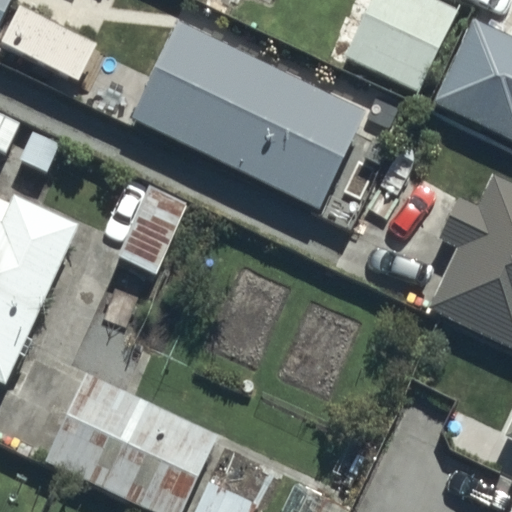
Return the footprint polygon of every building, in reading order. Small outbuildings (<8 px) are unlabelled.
[(14,0),(0,0),(0,51),(75,87),(92,51),(9,12),(14,0)] [(418,0),(372,0),(341,62),(415,99),(455,18),(418,0)] [(511,44),(471,26),(432,111),(511,147),(511,44)] [(177,30),(129,127),(316,219),(364,123),(177,30)] [(456,253),(426,313),(511,354),(511,193),(491,184),(478,213),(459,203),(438,245),(456,253)] [(0,393),(5,396),(79,237),(10,204),(7,212),(0,209),(0,393)] [(140,297),(109,282),(81,340),(112,355),(140,297)] [(82,376),(41,465),(142,511),(254,511),(197,485),(218,439),(82,376)] [(511,511),(511,426),(503,445),(511,449),(511,511)]
